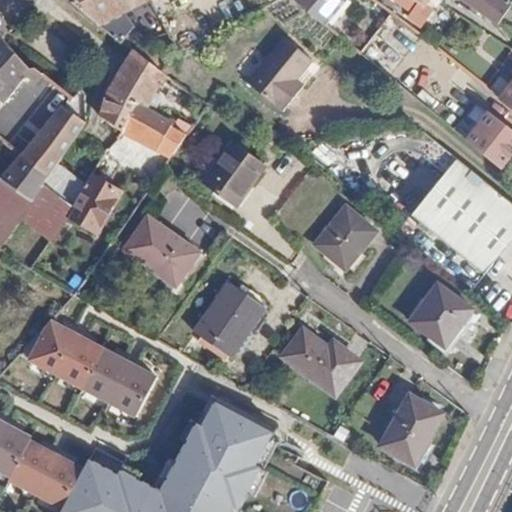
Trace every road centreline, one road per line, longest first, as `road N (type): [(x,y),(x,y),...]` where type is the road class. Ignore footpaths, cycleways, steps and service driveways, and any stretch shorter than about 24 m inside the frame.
road 1 (unknown): [(511,424),(407,357),(298,271)]
road 2 (secondary): [(511,386),(453,511)]
